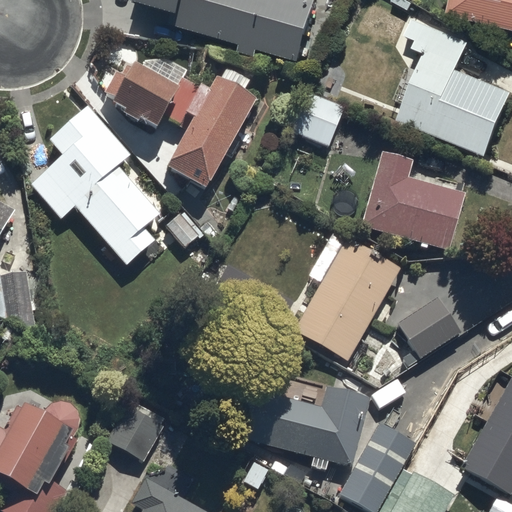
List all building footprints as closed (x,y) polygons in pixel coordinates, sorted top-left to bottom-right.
[(139,0),(136,11),(188,25),(185,34),(302,65),(318,5),(299,0),(139,0)] [(511,0),(456,0),(453,14),(511,27),(511,0)] [(473,44),(421,22),(414,40),(421,43),(418,52),(434,59),(408,124),(493,159),(511,112),(511,99),(459,77),(473,44)] [(256,111),(211,86),(196,113),(128,75),(108,109),(161,138),(172,119),(196,132),(172,176),(208,196),(256,111)] [(305,101),(293,136),(331,149),(343,114),(305,101)] [(125,164),(85,118),(52,147),(66,164),(35,190),(61,219),(76,206),(127,266),(154,243),(144,231),(154,222),(113,174),(125,164)] [(386,160),(364,226),(453,257),(471,204),(406,181),(411,169),(386,160)] [(0,238),(12,216),(0,209),(0,238)] [(199,236),(183,214),(166,225),(182,248),(199,236)] [(401,266),(347,236),(296,329),(350,359),(401,266)] [(26,279),(0,282),(0,317),(35,335),(26,279)] [(438,296),(398,322),(420,358),(461,332),(438,296)] [(511,377),(463,467),(511,494),(511,491),(511,377)] [(321,407),(261,392),(249,440),(351,466),(369,397),(326,386),(321,407)] [(75,438),(27,411),(12,438),(0,431),(0,508),(7,511),(52,511),(61,497),(47,489),(75,438)] [(124,414),(107,447),(143,464),(160,431),(124,414)] [(380,423),(339,495),(370,511),(376,511),(415,443),(380,423)] [(415,476),(395,511),(447,511),(455,498),(415,476)] [(193,511),(144,485),(132,508),(139,511),(193,511)]
